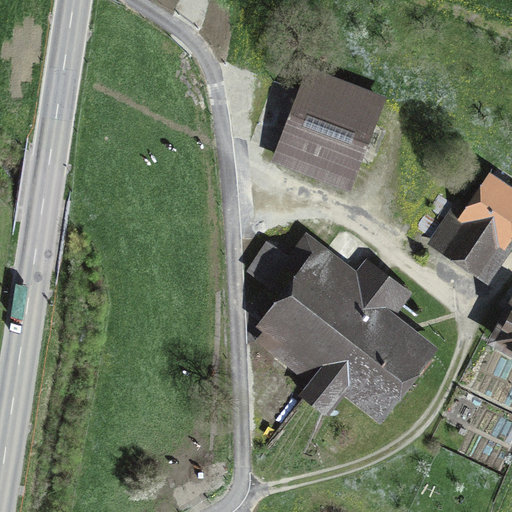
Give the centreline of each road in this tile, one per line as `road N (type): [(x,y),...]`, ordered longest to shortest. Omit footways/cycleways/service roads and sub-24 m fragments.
road 1 (residential): [(216,511),(238,493),(242,473),(218,103),(202,52),(133,0)]
road 2 (secondary): [(74,0),(0,491)]
